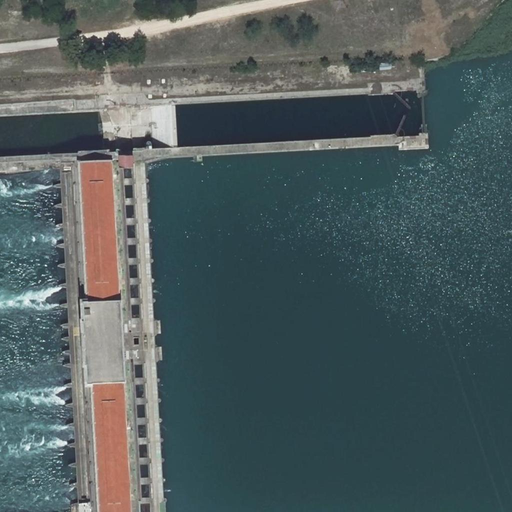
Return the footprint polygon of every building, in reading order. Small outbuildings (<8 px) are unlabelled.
[(118,302),(116,265),(117,265),(111,161),(73,162),(73,168),(87,167),(87,180),(74,181),(75,187),(88,186),(88,200),(75,200),(76,207),(89,206),(90,220),(77,220),(77,228),(90,227),(91,240),(78,241),(79,247),(91,246),(92,260),(79,261),(80,266),(86,266),(88,304),(83,304),(87,386),(92,386),(97,511),(128,511),(122,384),(123,384),(119,302),(118,302)] [(137,161),(122,161),(122,172),(137,173),(137,161)] [(87,167),(73,168),(74,181),(87,180),(87,167)] [(88,200),(88,186),(75,187),(75,200),(88,200)] [(90,220),(89,206),(76,207),(77,220),(90,220)] [(91,240),(90,227),(77,228),(78,241),(91,240)] [(92,260),(91,246),(79,247),(79,261),(92,260)]
